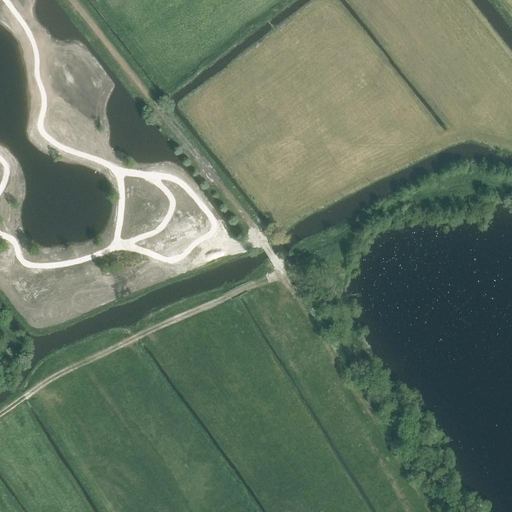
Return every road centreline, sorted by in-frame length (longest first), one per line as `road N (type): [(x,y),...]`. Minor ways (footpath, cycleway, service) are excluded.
road 1 (track): [(70,0),(264,244),(296,316),(411,511)]
road 2 (track): [(0,420),(85,351),(279,272)]
